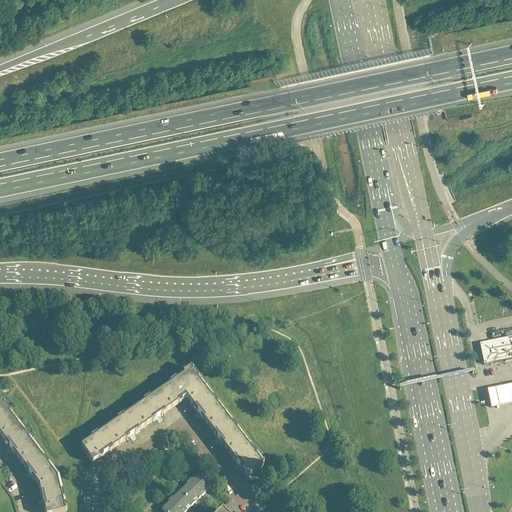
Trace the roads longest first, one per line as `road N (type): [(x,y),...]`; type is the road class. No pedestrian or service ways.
road 1 (motorway): [(511,52),(0,160)]
road 2 (motorway): [(0,190),(511,83)]
road 3 (motorway): [(0,274),(216,287),(393,255)]
road 4 (primary): [(393,255),(448,511)]
road 5 (residential): [(101,511),(104,478),(181,423),(250,511)]
road 6 (primary): [(480,511),(437,283)]
road 7 (primary): [(422,210),(378,0)]
road 8 (primary): [(339,0),(378,187)]
road 9 (motorway): [(172,0),(0,69)]
